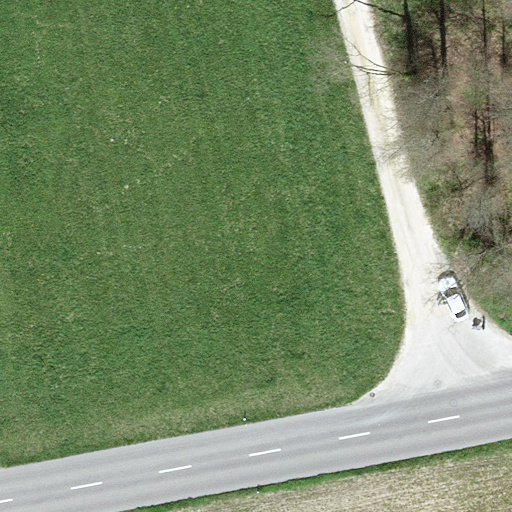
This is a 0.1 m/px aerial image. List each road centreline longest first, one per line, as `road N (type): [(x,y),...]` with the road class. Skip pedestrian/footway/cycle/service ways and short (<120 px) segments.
road 1 (tertiary): [(0,502),(511,407)]
road 2 (track): [(478,414),(369,0)]
